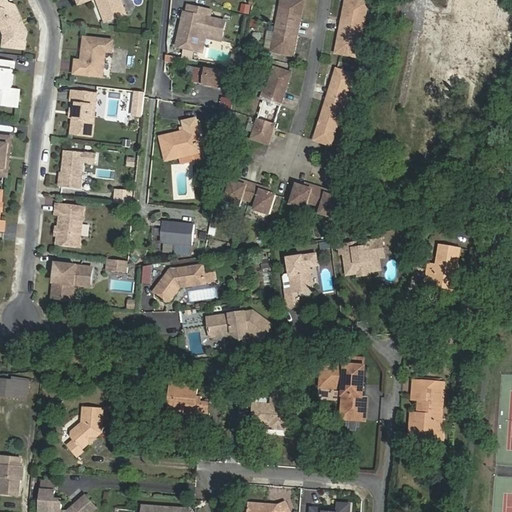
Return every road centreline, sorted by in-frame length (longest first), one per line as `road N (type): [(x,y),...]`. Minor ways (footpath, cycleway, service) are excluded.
road 1 (residential): [(162,328),(23,319),(54,32),(43,0)]
road 2 (residential): [(383,485),(198,475)]
road 3 (residential): [(291,146),(317,61),(325,0)]
